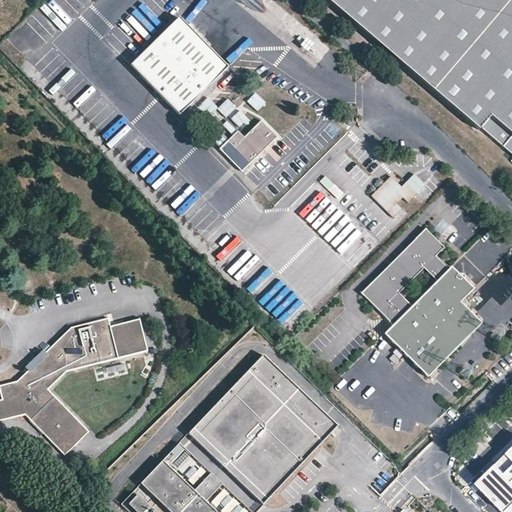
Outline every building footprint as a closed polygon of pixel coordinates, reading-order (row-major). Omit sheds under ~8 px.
[(150,0),(145,0),(137,8),(156,28),(167,17),(150,0)] [(511,0),(320,0),(476,132),(477,130),(511,159),(511,0)] [(178,19),(171,26),(145,53),(132,67),(143,80),(168,103),(181,115),(186,110),(208,88),(228,67),(217,56),(200,40),(178,19)] [(247,102),(257,112),(266,104),(256,93),(247,102)] [(278,136),(262,120),(245,137),(239,131),(229,141),(221,150),(243,171),(247,167),(254,160),(275,139),(278,136)] [(227,121),(222,125),(229,136),(235,132),(227,121)] [(511,159),(477,130),(476,132),(511,163),(511,159)] [(222,134),(215,144),(221,149),(229,139),(222,134)] [(390,177),(371,196),(397,222),(406,214),(400,208),(424,184),(414,175),(401,187),(390,177)] [(339,209),(317,232),(355,267),(376,244),(339,209)] [(394,324),(419,299),(430,287),(448,269),(436,256),(436,240),(437,238),(426,228),(421,233),(393,260),(383,270),(361,292),(371,303),(383,315),(388,319),(393,325),(394,324)] [(448,269),(430,287),(419,299),(394,324),(393,325),(384,333),(404,353),(421,371),(426,376),(443,359),(450,352),(480,323),(480,322),(476,318),(470,312),(466,308),(458,300),(471,288),(453,271),(450,268),(448,269)] [(147,355),(139,321),(110,328),(108,320),(71,329),(37,362),(36,361),(29,367),(31,368),(16,382),(0,385),(0,395),(1,400),(0,400),(0,420),(23,415),(61,458),(87,435),(48,391),(66,374),(147,355)] [(336,429),(264,357),(193,427),(220,453),(227,460),(237,470),(261,494),(266,499),(336,429)] [(109,374),(125,371),(123,365),(107,369),(109,374)] [(261,494),(237,470),(227,460),(220,453),(193,427),(176,444),(176,445),(142,483),(172,511),(254,511),(266,499),(261,494)] [(511,489),(511,452),(481,482),(500,502),(511,489)] [(156,511),(138,494),(129,503),(138,511),(156,511)]
